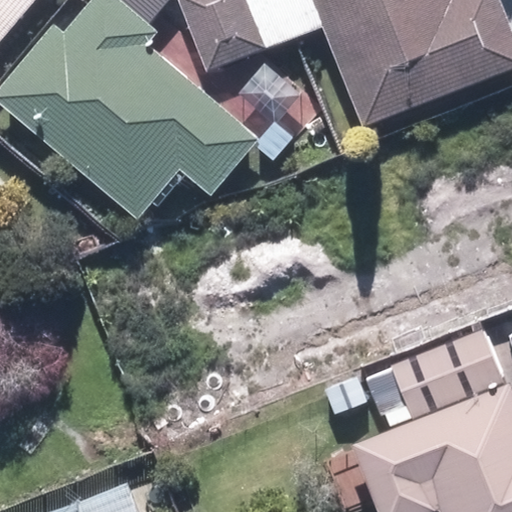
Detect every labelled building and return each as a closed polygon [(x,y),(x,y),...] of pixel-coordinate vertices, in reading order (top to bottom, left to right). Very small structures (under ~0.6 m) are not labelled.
[(0,0),(0,46),(39,0),(0,0)] [(131,0),(83,0),(1,93),(142,216),(245,99),(131,0)] [(187,0),(215,71),(330,26),(370,127),(511,71),(511,17),(505,0),(187,0)] [(511,119),(378,175),(417,284),(459,267),(467,286),(511,267),(511,119)] [(360,262),(203,325),(234,402),(391,339),(360,262)] [(203,361),(177,297),(126,317),(151,382),(203,361)] [(390,511),(432,511),(449,506),(451,511),(511,511),(511,384),(364,440),(390,511)] [(149,511),(137,479),(45,511),(149,511)]
